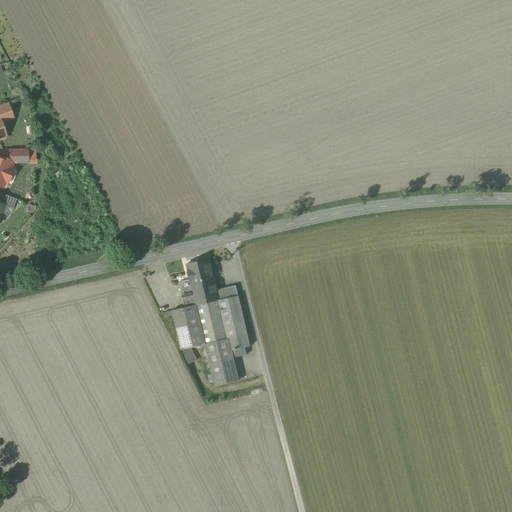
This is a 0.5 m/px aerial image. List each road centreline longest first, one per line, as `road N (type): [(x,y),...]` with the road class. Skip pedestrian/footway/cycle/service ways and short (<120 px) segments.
road 1 (tertiary): [(511,199),(352,210),(232,237)]
road 2 (tertiary): [(232,237),(0,291)]
road 3 (track): [(301,511),(264,369)]
road 4 (residential): [(264,369),(232,237)]
